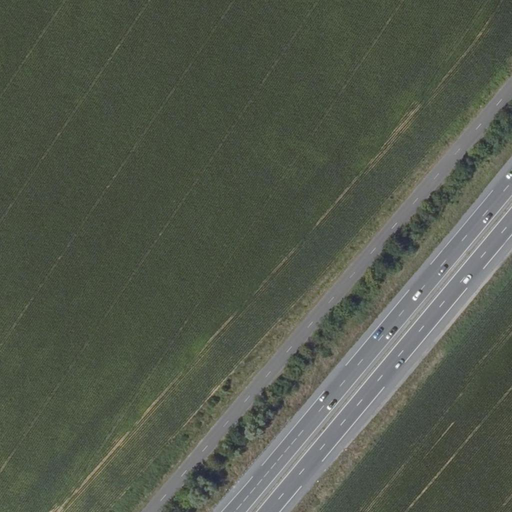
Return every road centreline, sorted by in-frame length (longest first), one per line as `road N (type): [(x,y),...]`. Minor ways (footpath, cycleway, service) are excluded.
road 1 (unclassified): [(511,88),(149,511)]
road 2 (trunk): [(511,187),(238,511)]
road 3 (trunk): [(271,511),(511,224)]
